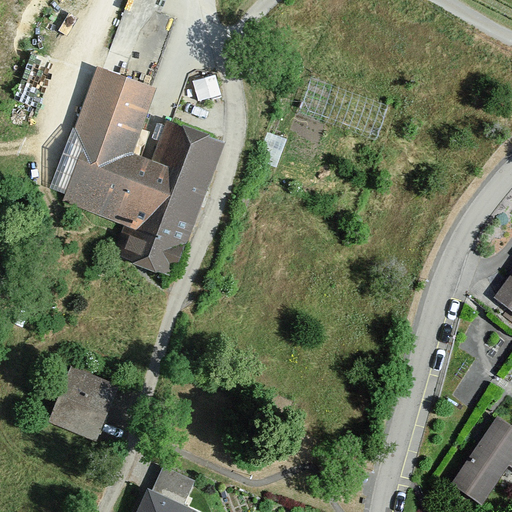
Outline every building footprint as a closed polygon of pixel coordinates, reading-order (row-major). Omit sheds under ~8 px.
[(133,0),(132,2),(161,10),(163,0),(133,0)] [(117,263),(168,283),(223,141),(169,121),(153,162),(133,154),(158,88),(99,65),(73,131),(92,139),(67,203),(131,228),(117,263)] [(511,268),(489,298),(511,315),(511,268)] [(122,392),(75,373),(54,425),(101,443),(122,392)] [(511,470),(511,426),(499,417),(456,479),(490,502),(511,470)] [(158,487),(145,511),(208,511),(158,487)]
